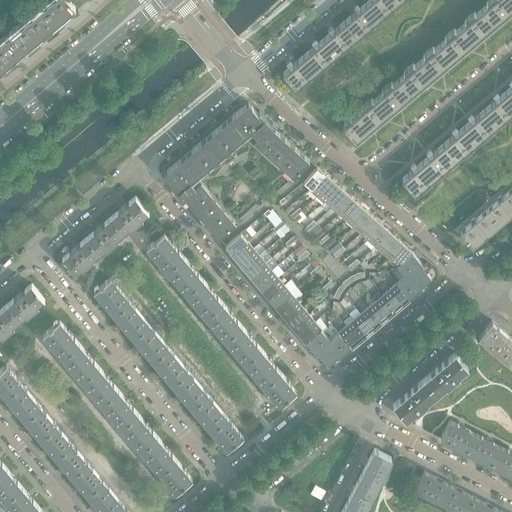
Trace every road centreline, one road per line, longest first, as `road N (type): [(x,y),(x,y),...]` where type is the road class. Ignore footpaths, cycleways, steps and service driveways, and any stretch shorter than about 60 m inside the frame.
road 1 (residential): [(223,479),(32,253)]
road 2 (residential): [(324,390),(134,166)]
road 3 (secondary): [(0,135),(164,0)]
road 4 (residential): [(358,176),(511,49)]
road 5 (residential): [(466,272),(324,390)]
road 6 (residential): [(352,411),(492,295)]
road 7 (secondary): [(137,0),(0,113)]
road 8 (residential): [(375,423),(511,495)]
road 9 (residential): [(358,176),(243,75)]
road 10 (residential): [(466,272),(358,176)]
road 11 (residential): [(241,500),(352,411)]
road 12 (residential): [(134,166),(243,75)]
road 13 (residential): [(324,390),(223,479)]
road 14 (residential): [(32,253),(134,166)]
